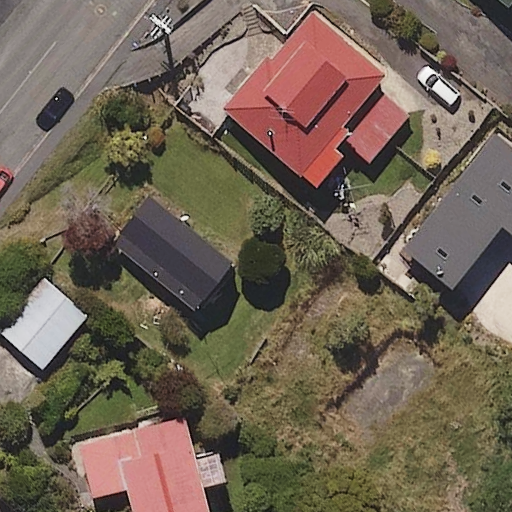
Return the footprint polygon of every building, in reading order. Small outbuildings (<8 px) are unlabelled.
[(382,74),(310,10),(222,109),(308,186),(345,145),(366,163),(407,116),(373,85),(382,74)] [(511,148),(493,133),(401,246),(448,285),(498,225),(511,236),(511,148)] [(238,259),(153,191),(115,239),(200,307),(238,259)] [(89,314),(43,275),(0,325),(0,327),(45,366),(89,314)] [(191,414),(81,443),(94,495),(133,485),(139,511),(216,511),(209,485),(218,483),(211,455),(202,457),(191,414)]
